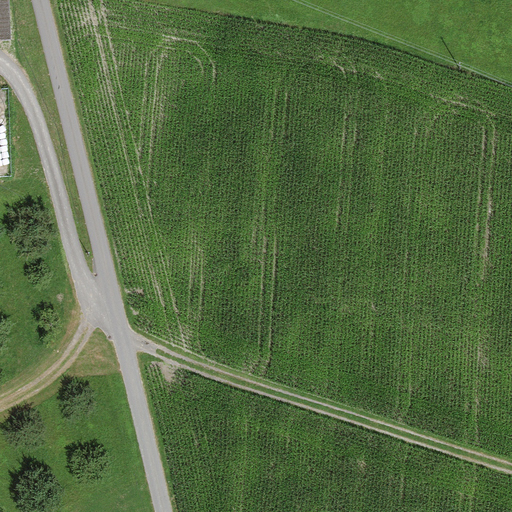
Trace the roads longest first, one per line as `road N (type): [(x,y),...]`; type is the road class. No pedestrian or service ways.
road 1 (unclassified): [(41,0),(165,511)]
road 2 (track): [(127,335),(193,370),(511,470)]
road 3 (track): [(0,407),(46,385),(119,301)]
